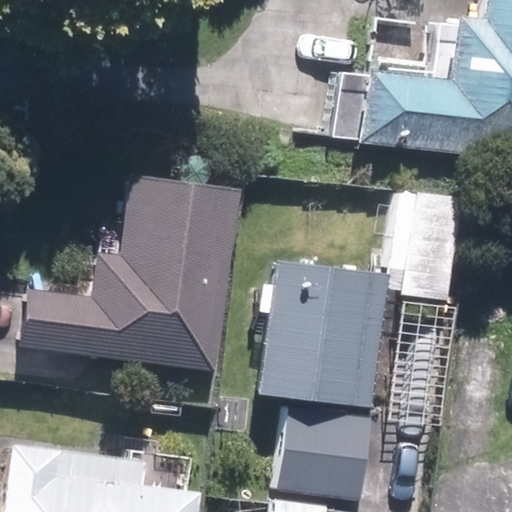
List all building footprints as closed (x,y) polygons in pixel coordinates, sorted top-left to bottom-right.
[(345,83),(342,160),(511,165),(511,0),(452,0),(452,20),(415,19),(413,86),(345,83)] [(67,293),(5,288),(0,357),(0,358),(208,373),(220,198),(107,190),(102,259),(70,257),(67,293)] [(431,201),(383,199),(377,306),(425,309),(431,201)] [(253,498),(346,507),(368,280),(252,268),(239,404),(261,406),(253,498)] [(0,452),(0,511),(171,511),(174,459),(0,452)]
